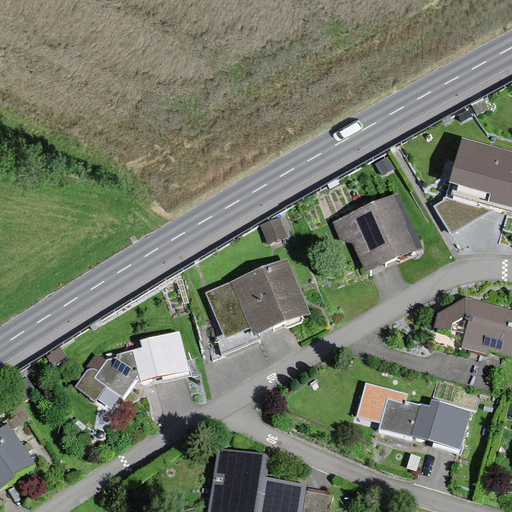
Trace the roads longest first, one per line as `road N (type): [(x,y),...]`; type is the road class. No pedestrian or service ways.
road 1 (secondary): [(0,347),(511,48)]
road 2 (residential): [(231,402),(462,271),(511,270)]
road 3 (residential): [(465,511),(270,438),(231,402)]
road 4 (residential): [(55,511),(231,402)]
